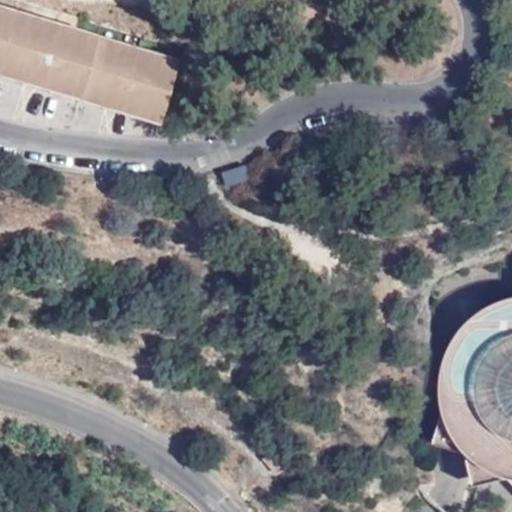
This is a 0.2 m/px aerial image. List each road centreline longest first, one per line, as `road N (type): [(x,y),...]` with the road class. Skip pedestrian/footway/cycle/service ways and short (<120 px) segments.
road 1 (residential): [(0,132),(182,157),(247,143),(291,113),(336,101),(446,95),(469,66),(468,0)]
road 2 (residential): [(215,511),(200,491),(151,457),(0,398)]
